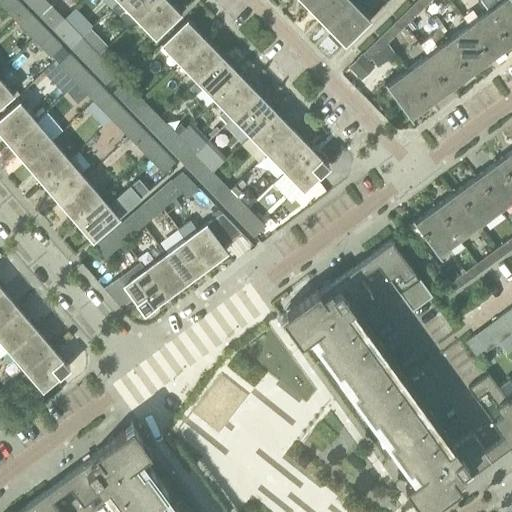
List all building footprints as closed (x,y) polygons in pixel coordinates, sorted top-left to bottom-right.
[(2,0),(0,2),(18,21),(29,10),(19,0),(2,0)] [(26,0),(39,12),(50,1),(49,0),(26,0)] [(140,18),(158,0),(122,0),(113,9),(129,25),(138,16),(140,18)] [(170,0),(158,0),(140,18),(149,27),(144,32),(152,39),(156,35),(158,37),(183,12),(171,1),(170,0)] [(329,25),(354,0),(318,0),(311,7),(329,25)] [(355,0),(354,0),(329,25),(347,43),(373,18),(355,0)] [(418,0),(412,6),(400,17),(407,24),(425,7),(418,0)] [(511,0),(483,0),(490,9),(511,38),(511,0)] [(56,30),(68,19),(50,1),(39,12),(56,30)] [(493,56),(511,41),(511,38),(490,9),(470,24),(493,56)] [(34,38),(35,39),(46,27),(29,10),(18,21),(34,38)] [(394,23),(382,35),(389,42),(407,24),(400,17),(394,23)] [(74,48),(85,37),(68,19),(56,30),(74,48)] [(183,62),(208,38),(190,20),(165,44),(183,62)] [(473,71),(493,56),(470,24),(450,39),(473,71)] [(52,56),(52,55),(62,45),(63,45),(46,27),(35,39),(52,56)] [(371,60),(389,42),(382,35),(364,53),(371,60)] [(92,66),(103,56),(85,37),(74,48),(92,66)] [(200,80),(225,56),(208,38),(183,62),(200,80)] [(453,86),(473,71),(450,39),(429,54),(453,86)] [(52,55),(60,63),(70,52),(62,45),(52,55)] [(59,63),(77,83),(89,71),(70,52),(60,63),(59,63)] [(433,101),(453,86),(429,54),(409,69),(433,101)] [(103,56),(92,66),(108,83),(119,72),(103,56)] [(218,98),(243,74),(225,56),(200,80),(218,98)] [(364,87),(374,72),(359,62),(348,77),(364,87)] [(412,116),(433,101),(409,69),(389,84),(412,116)] [(95,101),(107,89),(89,71),(77,83),(95,101)] [(236,116),(261,92),(243,74),(218,98),(227,107),(219,115),(226,122),(234,115),(236,116)] [(0,76),(0,105),(15,93),(0,76)] [(114,90),(134,110),(145,99),(126,79),(114,90)] [(112,119),(124,107),(107,89),(95,101),(112,119)] [(253,134),(278,110),(261,92),(236,116),(253,134)] [(151,128),(163,117),(145,99),(134,110),(151,128)] [(0,130),(12,144),(38,121),(21,102),(0,119),(0,130)] [(130,137),(142,125),(124,107),(112,119),(130,137)] [(271,152),(296,128),(278,110),(253,134),(271,152)] [(163,117),(151,128),(169,146),(180,135),(163,117)] [(18,151),(28,163),(54,140),(38,121),(12,144),(18,151)] [(148,155),(159,144),(142,125),(130,137),(148,155)] [(288,170),(313,146),(296,128),(271,152),(288,170)] [(169,146),(187,164),(198,153),(189,144),(180,135),(169,146)] [(44,182),(71,159),(54,140),(28,163),(44,182)] [(159,144),(148,155),(165,172),(176,161),(159,144)] [(313,146),(288,170),(306,189),(331,164),(313,146)] [(511,180),(511,150),(498,161),(511,180)] [(204,182),(215,171),(198,153),(187,164),(204,182)] [(61,201),(87,178),(71,159),(44,182),(61,201)] [(501,209),(511,200),(511,180),(498,161),(477,176),(501,209)] [(204,182),(222,200),(233,189),(215,171),(204,182)] [(138,174),(128,183),(138,193),(148,184),(138,174)] [(481,224),(501,209),(477,176),(457,191),(481,224)] [(77,220),(103,197),(87,178),(61,201),(77,220)] [(154,195),(165,207),(183,191),(173,179),(154,195)] [(103,197),(77,220),(94,239),(120,217),(119,215),(139,197),(129,186),(109,203),(103,197)] [(233,189),(222,200),(239,218),(250,207),(233,189)] [(461,238),(481,224),(457,191),(437,205),(461,238)] [(146,223),(165,207),(154,195),(135,211),(146,223)] [(450,246),(461,238),(437,205),(416,220),(440,253),(439,254),(443,258),(454,251),(450,246)] [(250,207),(239,218),(257,235),(267,224),(250,207)] [(127,240),(146,223),(135,211),(116,228),(127,240)] [(221,212),(187,237),(208,266),(229,250),(224,243),(239,232),(221,212)] [(106,258),(127,240),(116,228),(96,245),(106,258)] [(511,236),(498,247),(504,255),(511,249),(511,236)] [(187,237),(167,252),(188,281),(208,266),(187,237)] [(392,238),(372,253),(379,263),(413,310),(434,295),(392,238)] [(498,247),(478,262),(484,270),(504,255),(498,247)] [(167,252),(146,267),(168,296),(176,290),(188,281),(167,252)] [(455,444),(355,306),(374,293),(362,276),(379,263),(372,253),(309,299),(293,311),(309,333),(307,335),(308,336),(316,330),(323,339),(317,344),(407,468),(414,464),(421,473),(412,480),(413,481),(415,479),(431,501),(448,490),(493,457),(492,456),(501,450),(510,443),(504,435),(495,441),(486,447),(474,430),(455,444)] [(449,267),(444,271),(451,282),(456,290),(484,270),(478,262),(457,277),(449,267)] [(168,296),(146,267),(117,288),(112,281),(105,287),(122,306),(136,296),(147,311),(167,296),(168,296)] [(0,325),(21,308),(4,288),(0,292),(0,325)] [(37,327),(21,308),(0,325),(0,337),(10,350),(37,327)] [(511,333),(511,312),(510,310),(500,317),(511,333)] [(37,327),(10,350),(17,357),(27,369),(54,346),(46,338),(37,327)] [(477,335),(467,342),(479,358),(489,351),(477,335)] [(70,365),(54,346),(27,369),(44,388),(70,365)] [(511,379),(511,380),(511,381),(511,398),(510,400),(490,372),(490,373),(511,403),(511,379)] [(511,443),(511,403),(490,373),(470,387),(504,435),(510,443),(511,444),(511,443)] [(0,394),(0,419),(3,423),(15,412),(0,394)] [(22,422),(36,436),(43,428),(29,414),(22,422)] [(184,511),(150,465),(144,469),(137,460),(145,454),(144,452),(142,454),(126,432),(110,443),(109,443),(56,482),(47,489),(63,511),(70,511),(75,509),(103,489),(119,511),(184,511)] [(327,511),(327,491),(319,482),(315,483),(274,456),(269,456),(269,466),(276,465),(292,476),(292,502),(280,502),(290,509),(292,511),(327,511)] [(63,511),(47,489),(26,503),(32,511),(63,511)] [(10,511),(9,511),(32,511),(26,503),(15,511),(13,510),(10,511)]
